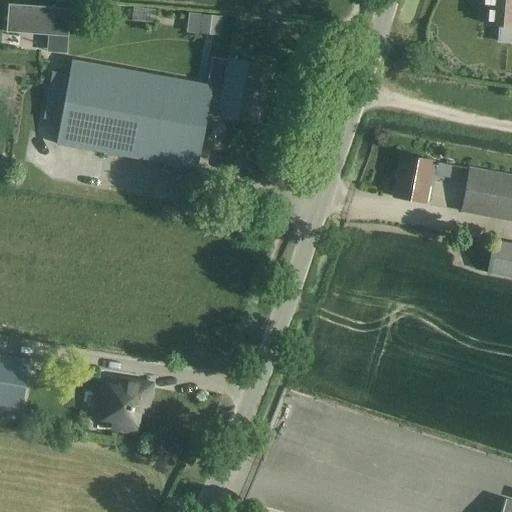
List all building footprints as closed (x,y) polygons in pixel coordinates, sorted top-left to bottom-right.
[(511,0),(489,0),(487,24),(499,25),(498,41),(511,42),(511,0)] [(7,4),(5,32),(67,36),(69,8),(7,4)] [(133,8),(132,21),(154,23),(155,10),(133,8)] [(219,36),(221,17),(199,14),(197,34),(219,36)] [(230,60),(224,91),(211,88),(211,84),(70,59),(54,144),(195,169),(207,106),(220,108),(219,114),(253,120),(260,85),(264,86),(268,67),(230,60)] [(423,202),(429,174),(449,178),(451,164),(400,154),(392,196),(423,202)] [(459,212),(511,221),(511,174),(468,166),(459,212)] [(511,243),(492,240),(486,273),(511,277),(511,243)] [(0,353),(0,409),(20,413),(28,358),(0,353)] [(112,428),(134,431),(137,408),(145,409),(149,385),(119,380),(118,388),(100,386),(95,417),(113,420),(112,428)] [(511,511),(511,500),(505,498),(499,511),(511,511)]
